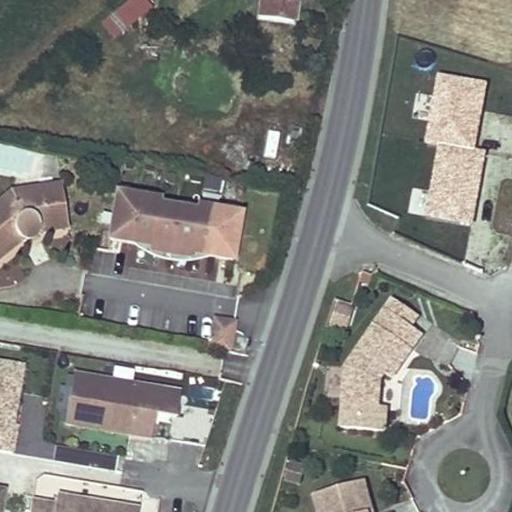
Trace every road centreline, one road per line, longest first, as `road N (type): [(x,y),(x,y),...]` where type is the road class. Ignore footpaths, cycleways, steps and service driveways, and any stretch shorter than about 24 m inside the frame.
road 1 (secondary): [(233,500),(323,221)]
road 2 (secondary): [(323,221),(367,0)]
road 3 (residential): [(323,221),(508,300)]
road 4 (residential): [(508,300),(475,433)]
road 5 (residential): [(475,433),(446,435),(425,456),(422,484),(446,511)]
